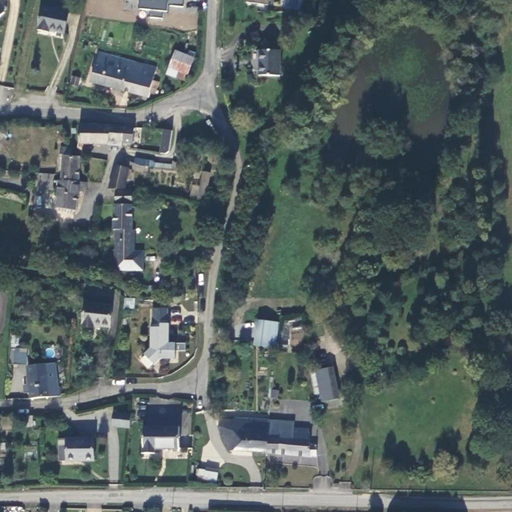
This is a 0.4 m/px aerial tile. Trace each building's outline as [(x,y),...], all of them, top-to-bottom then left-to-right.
[(183,6),(183,0),(134,0),(139,0),(138,8),(150,9),(149,15),(164,17),(166,4),(183,6)] [(67,32),(72,12),(46,6),(40,29),(52,31),(52,28),(67,32)] [(256,49),(257,75),(279,75),(279,49),(256,49)] [(152,82),(156,69),(99,53),(91,81),(148,97),(150,92),(154,94),(157,83),(152,82)] [(187,74),(192,60),(174,53),(170,68),(187,74)] [(79,78),(72,77),(71,83),(77,85),(79,78)] [(89,142),(109,142),(111,123),(81,123),(80,137),(78,150),(89,151),(89,142)] [(125,140),(126,125),(111,123),(109,142),(116,143),(117,138),(125,140)] [(161,128),(159,152),(169,153),(172,129),(161,128)] [(73,147),(68,146),(62,146),(61,155),(64,156),(63,180),(79,181),(80,155),(73,154),(73,147)] [(130,147),(123,156),(130,159),(143,162),(152,163),(152,154),(143,153),(130,147)] [(127,187),(128,184),(130,163),(120,162),(116,167),(111,186),(127,187)] [(208,199),(212,172),(205,170),(202,184),(194,183),(191,196),(208,199)] [(55,186),(56,175),(38,174),(36,191),(50,192),(50,185),(55,186)] [(86,190),(87,181),(79,181),(63,180),(60,180),(57,209),(65,210),(65,213),(75,214),(76,208),(78,208),(78,195),(80,195),(81,190),(86,190)] [(117,201),(133,202),(133,190),(117,190),(117,201)] [(133,204),(115,203),(114,228),(117,228),(130,228),(133,228),(133,204)] [(86,228),(95,229),(96,222),(88,219),(86,228)] [(131,257),(130,228),(117,228),(117,258),(131,257)] [(130,228),(131,257),(117,258),(117,266),(143,266),(143,247),(135,247),(135,228),(133,228),(130,228)] [(134,308),(134,298),(124,298),(124,308),(134,308)] [(87,301),(83,325),(94,327),(95,323),(111,325),(113,305),(87,301)] [(168,308),(153,307),(152,326),(151,326),(150,347),(143,353),(153,363),(159,357),(174,358),(175,350),(175,343),(168,342),(169,323),(167,323),(168,308)] [(270,347),(272,322),(260,321),(258,346),(270,347)] [(280,322),(272,322),(270,347),(278,347),(280,322)] [(303,327),(290,327),(289,346),(302,346),(303,327)] [(13,351),(12,362),(19,363),(20,352),(13,351)] [(29,366),(32,397),(62,393),(60,377),(57,376),(56,361),(29,366)] [(327,368),(314,370),(320,400),(333,398),(327,368)] [(285,378),(277,377),(276,393),(284,393),(285,378)] [(112,429),(131,430),(132,417),(114,415),(112,429)] [(228,450),(262,452),(271,453),(273,436),(274,421),(223,418),(220,425),(228,450)] [(298,423),(274,421),(273,436),(297,438),(298,428),(298,423)] [(297,438),(273,436),(271,453),(319,456),(320,446),(314,444),(315,440),(313,431),(298,428),(297,438)] [(181,429),(145,429),(145,454),(157,454),(157,449),(181,449),(181,436),(181,429)] [(181,449),(193,450),(194,436),(181,436),(181,449)] [(77,457),(94,457),(95,437),(67,437),(67,460),(77,460),(77,457)] [(216,482),(218,472),(197,468),(195,477),(216,482)]
